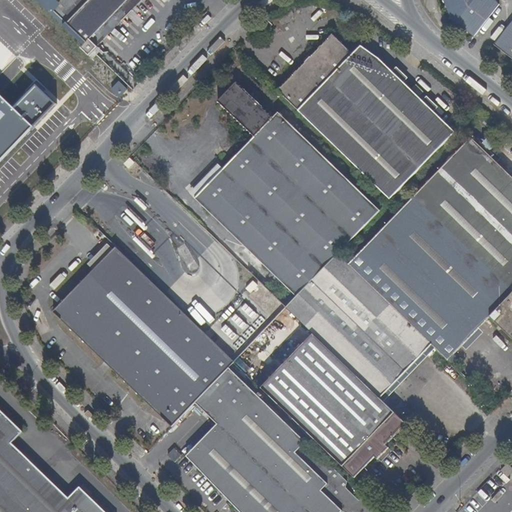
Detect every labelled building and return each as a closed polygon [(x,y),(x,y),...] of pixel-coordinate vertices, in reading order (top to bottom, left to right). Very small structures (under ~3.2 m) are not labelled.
[(139,0),(42,0),(92,47),(139,0)] [(443,0),(453,21),(475,37),(500,5),(496,0),(443,0)] [(271,26),(264,19),(259,24),(266,31),(271,26)] [(511,20),(493,46),(511,60),(511,58),(511,20)] [(390,200),(456,131),(380,58),(360,46),(352,54),(332,34),(278,90),(390,200)] [(298,296),(338,254),(381,209),(278,112),(272,118),(235,83),(217,101),(253,137),(236,155),(194,199),(298,296)] [(0,96),(0,167),(58,108),(35,86),(13,109),(0,96)] [(511,177),(472,138),(401,210),(348,264),(431,344),(447,360),(491,314),(511,333),(511,177)] [(53,312),(171,428),(196,402),(228,368),(234,362),(115,247),(53,312)] [(379,399),(431,344),(348,264),(338,254),(298,296),(286,308),(313,334),(379,399)] [(250,292),(257,285),(252,281),(245,288),(250,292)] [(385,446),(406,425),(379,399),(313,334),(261,388),(353,478),(373,458),(375,460),(387,449),(385,446)] [(228,368),(196,402),(217,423),(187,455),(241,511),(341,511),(343,511),(373,511),(375,509),(365,501),(360,502),(346,489),(347,483),(228,368)] [(0,511),(102,511),(79,489),(68,500),(11,444),(21,434),(0,413),(0,511)] [(174,448),(167,455),(175,462),(182,455),(174,448)] [(511,469),(507,465),(501,471),(508,477),(511,472),(511,469)]
